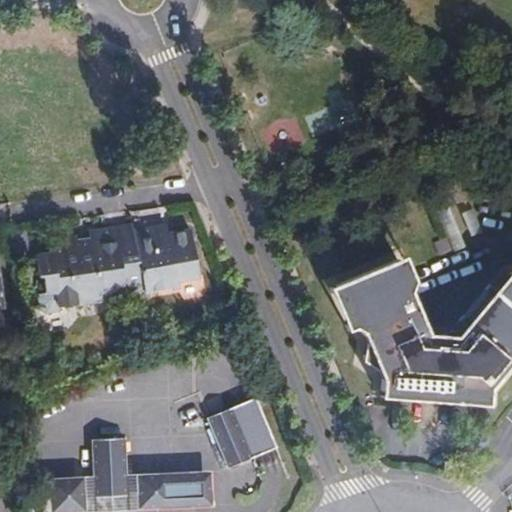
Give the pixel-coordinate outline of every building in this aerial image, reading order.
[(132,228),(131,224),(88,230),(89,238),(77,240),(76,236),(51,240),(53,251),(36,254),(40,278),(45,277),(48,294),(36,296),(38,313),(48,320),(61,318),(60,312),(106,306),(105,296),(124,293),(120,264),(138,261),(132,228)] [(124,293),(125,297),(146,294),(145,290),(177,285),(176,279),(195,276),(188,228),(160,232),(158,224),(132,228),(138,261),(120,264),(124,293)] [(20,226),(8,227),(9,236),(21,234),(20,226)] [(21,234),(9,236),(11,249),(19,248),(23,247),(21,234)] [(11,249),(12,257),(20,255),(19,248),(11,249)] [(402,254),(395,257),(409,289),(413,279),(402,254)] [(345,278),(352,327),(358,332),(363,343),(361,358),(374,367),(378,387),(489,394),(489,386),(511,359),(511,269),(506,270),(454,331),(427,330),(409,289),(395,257),(345,278)] [(351,327),(352,327),(345,278),(333,283),(351,327)] [(345,330),(351,327),(333,283),(326,286),(345,330)] [(489,394),(378,387),(377,394),(488,401),(489,394)] [(253,399),(231,408),(250,458),(273,448),(253,399)] [(250,458),(231,408),(205,419),(225,469),(250,458)] [(87,438),(88,474),(89,495),(122,494),(121,473),(120,436),(87,438)] [(205,469),(121,473),(122,494),(122,508),(207,505),(205,469)] [(89,495),(88,474),(42,476),(44,511),(89,509),(89,495)] [(89,495),(89,509),(122,508),(122,494),(89,495)]
